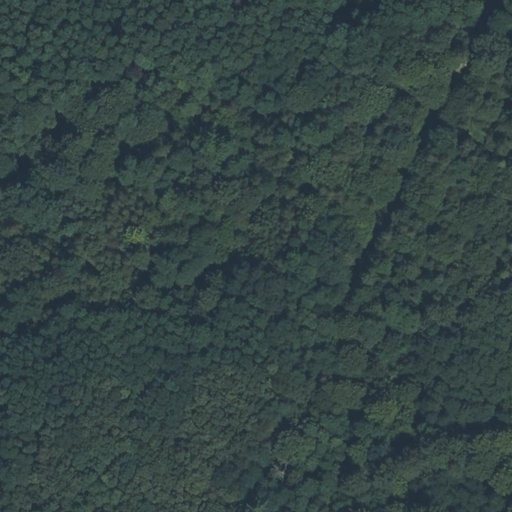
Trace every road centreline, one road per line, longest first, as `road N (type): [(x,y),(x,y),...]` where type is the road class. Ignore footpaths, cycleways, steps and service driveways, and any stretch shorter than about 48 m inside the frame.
road 1 (track): [(240,511),(312,336),(497,0)]
road 2 (track): [(0,349),(312,336)]
